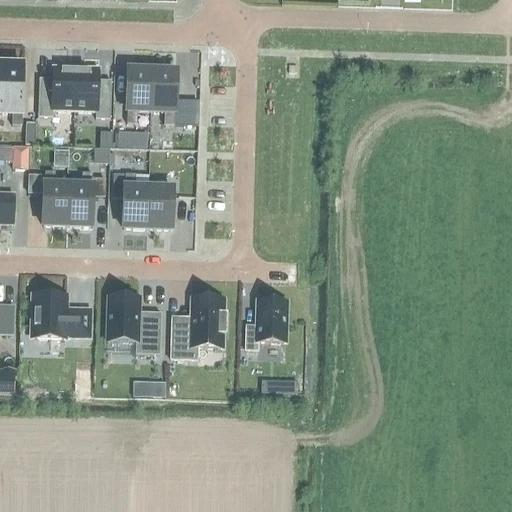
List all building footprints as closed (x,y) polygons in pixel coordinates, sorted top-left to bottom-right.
[(22,68),(0,67),(0,115),(11,116),(11,128),(21,128),(22,68)] [(51,114),(72,114),(74,70),(51,70),(51,82),(38,81),(36,120),(51,120),(51,114)] [(97,71),(74,70),(72,114),(94,115),(94,122),(108,122),(110,84),(96,83),(97,71)] [(125,126),(136,127),(136,115),(149,115),(151,72),(127,72),(125,126)] [(163,127),(173,128),(174,73),(151,72),(149,115),(163,116),(163,127)] [(197,128),(198,104),(185,104),(184,128),(197,128)] [(197,137),(197,129),(184,129),(184,137),(197,137)] [(117,135),(117,149),(131,150),(132,136),(117,135)] [(12,173),(26,173),(27,151),(0,150),(0,164),(12,165),(12,173)] [(40,168),(41,153),(29,153),(28,168),(40,168)] [(126,154),(112,153),(112,163),(126,164),(126,154)] [(66,230),(67,187),(53,186),(54,175),(44,174),(42,229),(66,230)] [(90,199),(91,181),(91,176),(81,176),(80,187),(67,187),(66,230),(89,231),(90,199)] [(147,190),(134,189),(134,178),(124,177),(122,232),(146,232),(147,190)] [(27,196),(37,196),(38,179),(28,179),(27,196)] [(90,199),(103,200),(104,182),(91,181),(90,199)] [(171,190),(147,190),(146,232),(170,233),(171,190)] [(0,227),(12,228),(13,197),(0,196),(0,227)] [(65,298),(32,297),(31,341),(63,342),(63,340),(88,340),(89,313),(64,312),(65,298)] [(143,318),(137,317),(138,301),(108,300),(106,345),(136,346),(136,345),(159,345),(160,316),(143,316),(143,318)] [(223,337),(224,318),(222,318),(222,303),(190,302),(190,328),(170,327),(169,362),(196,363),(196,351),(221,351),(221,337),(223,337)] [(245,329),(244,353),(256,354),(257,346),(284,346),(285,305),(256,304),(255,330),(245,329)] [(0,336),(11,337),(12,309),(0,308),(0,336)] [(73,400),(91,400),(92,363),(74,363),(73,400)] [(0,380),(0,392),(13,393),(14,371),(2,371),(1,381),(0,380)] [(280,384),(280,396),(296,396),(296,385),(280,384)] [(148,385),(147,401),(163,402),(164,386),(148,385)] [(376,450),(408,451),(409,420),(423,420),(424,395),(409,395),(408,409),(377,408),(376,450)] [(384,511),(385,503),(354,502),(353,511),(384,511)]
